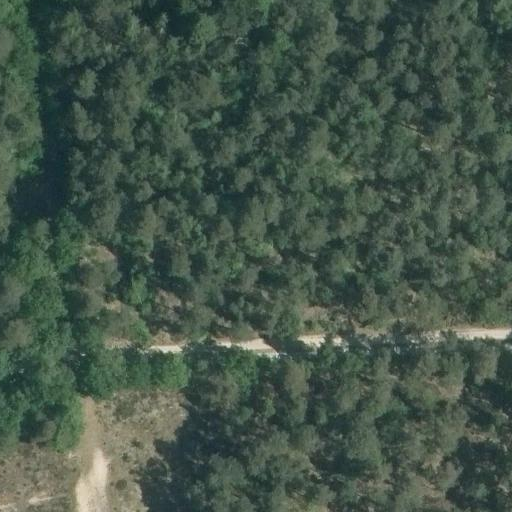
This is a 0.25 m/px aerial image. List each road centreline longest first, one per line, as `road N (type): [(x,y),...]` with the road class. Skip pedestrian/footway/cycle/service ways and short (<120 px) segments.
road 1 (track): [(66,352),(511,335)]
road 2 (track): [(66,352),(32,0)]
